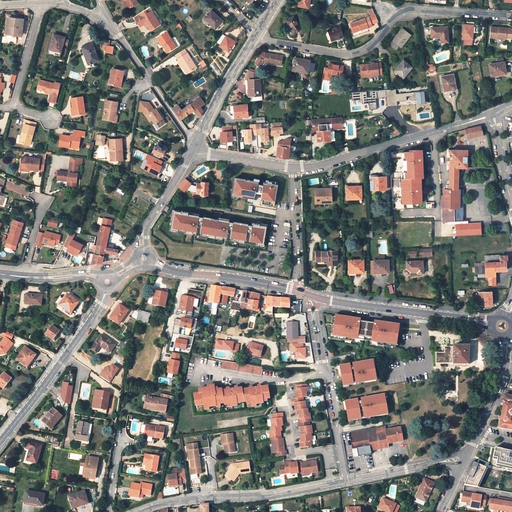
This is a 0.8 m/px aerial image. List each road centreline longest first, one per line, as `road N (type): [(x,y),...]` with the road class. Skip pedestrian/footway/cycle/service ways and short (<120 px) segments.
road 1 (residential): [(257,34),(353,54),(409,10),(511,16)]
road 2 (secondary): [(494,114),(292,166)]
road 3 (residential): [(331,484),(143,511)]
road 4 (residential): [(105,288),(91,321),(0,440)]
road 5 (secondary): [(316,297),(491,324)]
road 6 (unclassified): [(194,150),(110,22)]
road 7 (secondary): [(149,262),(296,290)]
road 8 (tertiary): [(257,34),(194,150)]
road 9 (residential): [(199,368),(279,381),(325,373)]
road 10 (residential): [(296,290),(292,166)]
road 11 (residential): [(331,484),(325,449),(294,453),(286,398)]
road 12 (residential): [(464,458),(345,481)]
